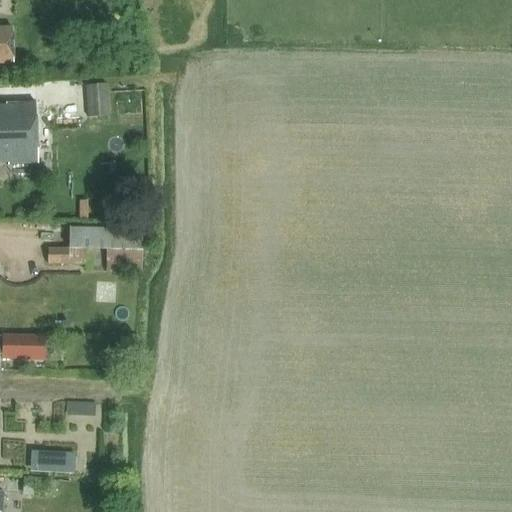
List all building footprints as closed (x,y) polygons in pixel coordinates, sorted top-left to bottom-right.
[(0,64),(13,64),(12,29),(0,29),(0,64)] [(109,118),(107,86),(87,88),(89,119),(109,118)] [(8,166),(38,165),(36,104),(6,105),(6,107),(0,107),(0,164),(8,164),(8,166)] [(106,273),(142,274),(142,231),(69,229),(68,250),(48,250),(48,265),(85,265),(85,250),(106,251),(106,273)] [(1,337),(1,359),(45,360),(45,338),(1,337)] [(74,474),(75,458),(53,457),(52,473),(74,474)] [(24,478),(23,494),(46,495),(47,479),(24,478)]
